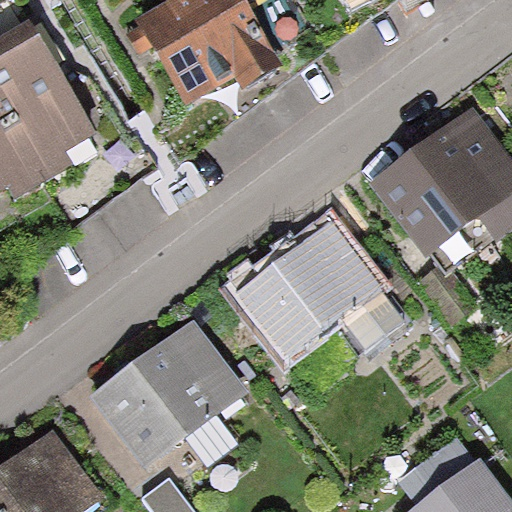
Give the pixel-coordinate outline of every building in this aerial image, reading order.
[(247,0),(167,0),(136,18),(139,25),(127,32),(140,55),(155,47),(189,106),(238,78),(246,93),(288,70),(249,3),(247,0)] [(98,134),(32,20),(0,38),(0,97),(47,179),(75,164),(68,151),(98,134)] [(47,179),(0,97),(0,190),(7,186),(14,198),(47,179)] [(405,162),(373,186),(430,262),(434,259),(441,269),(447,277),(453,272),(483,249),(488,255),(511,237),(511,166),(471,112),(405,162)] [(333,223),(236,295),(285,362),(339,323),(363,355),(407,323),(333,223)] [(441,269),(419,285),(451,328),(479,307),(453,272),(447,277),(441,269)] [(195,317),(92,394),(149,469),(252,392),(195,317)] [(55,426),(0,465),(0,511),(83,511),(106,496),(55,426)] [(419,505),(409,511),(511,511),(511,492),(484,455),(477,460),(461,438),(401,481),(419,505)] [(192,511),(171,481),(145,499),(154,511),(192,511)]
